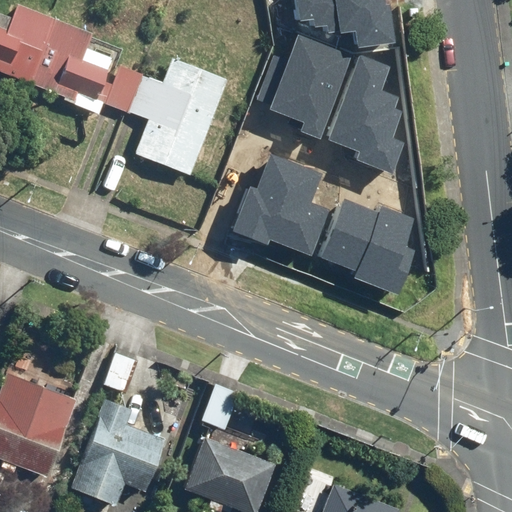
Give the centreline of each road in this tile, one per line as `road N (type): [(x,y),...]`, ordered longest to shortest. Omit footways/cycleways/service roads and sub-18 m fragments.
road 1 (primary): [(0,228),(511,427)]
road 2 (secondary): [(463,0),(511,419)]
